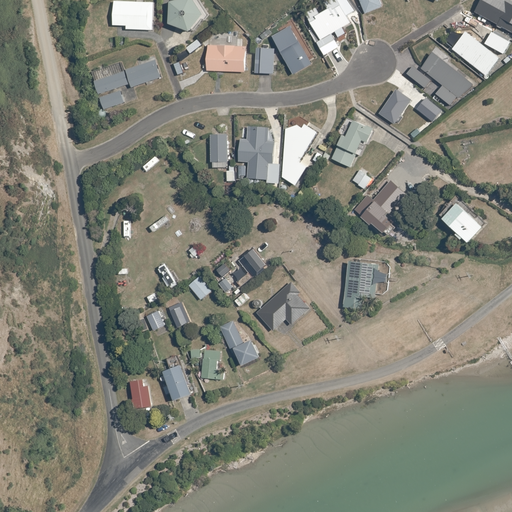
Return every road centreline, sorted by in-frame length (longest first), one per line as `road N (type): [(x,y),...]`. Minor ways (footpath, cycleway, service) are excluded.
road 1 (unclassified): [(129,469),(208,417),(401,364),(481,317),(511,287)]
road 2 (residential): [(69,163),(183,106),(298,97),(375,62)]
road 3 (unclassified): [(129,469),(69,163)]
road 4 (unclassified): [(69,163),(36,0)]
